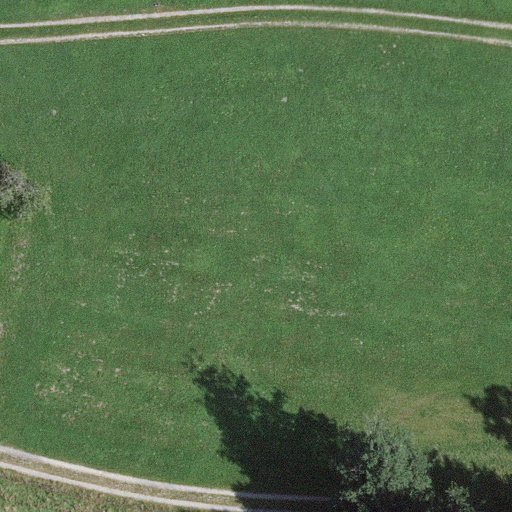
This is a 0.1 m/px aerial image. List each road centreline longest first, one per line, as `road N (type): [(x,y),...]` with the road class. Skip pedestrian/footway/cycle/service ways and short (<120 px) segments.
road 1 (track): [(0,33),(286,15),(511,36)]
road 2 (track): [(284,511),(0,460)]
